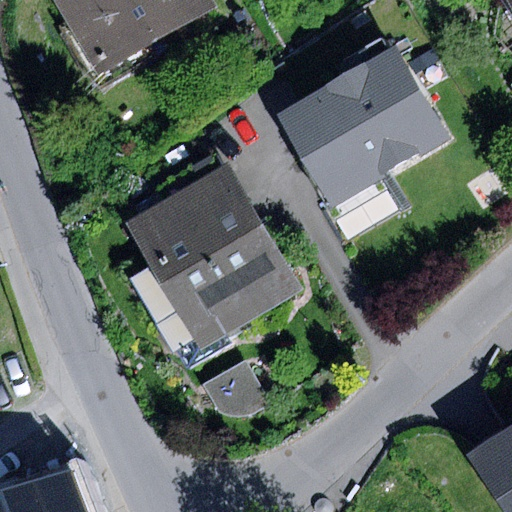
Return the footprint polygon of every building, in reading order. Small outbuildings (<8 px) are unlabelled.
[(211,0),(55,0),(98,76),(217,10),(211,0)] [(398,46),(278,114),(332,208),(451,140),(398,46)] [(170,201),(129,224),(202,349),(303,291),(229,163),(223,166),(216,154),(161,185),(170,201)] [(511,511),(511,428),(471,455),(509,511),(511,511)] [(86,511),(72,470),(0,495),(0,511),(86,511)]
